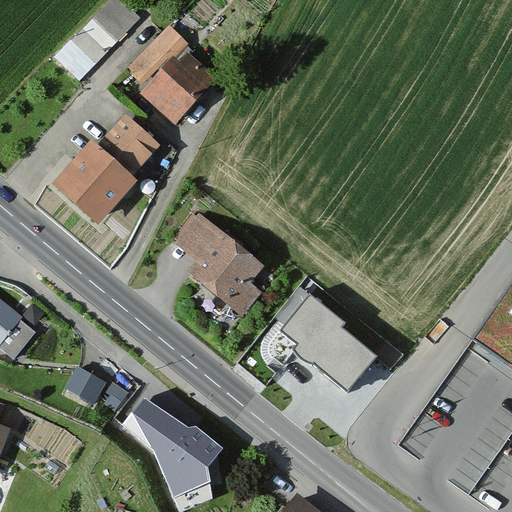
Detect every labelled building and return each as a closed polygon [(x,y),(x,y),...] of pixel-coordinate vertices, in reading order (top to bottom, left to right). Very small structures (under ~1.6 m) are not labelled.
[(75,88),(137,19),(115,0),(107,0),(50,64),(75,88)] [(212,84),(181,56),(188,48),(167,29),(122,77),(140,94),(137,97),(171,128),(212,84)] [(155,149),(122,120),(96,151),(87,143),(47,189),(95,231),(134,186),(127,180),(155,149)] [(247,286),(261,269),(192,214),(168,244),(192,264),(183,276),(239,320),(259,295),(247,286)] [(511,287),(476,339),(511,364),(511,287)] [(344,323),(305,291),(276,326),(298,344),(294,349),(298,356),(305,362),(314,362),(347,390),(375,356),(340,328),(344,323)] [(0,356),(24,325),(0,306),(0,356)] [(104,382),(78,368),(66,389),(93,403),(104,382)] [(123,407),(131,386),(116,380),(108,402),(123,407)] [(0,412),(16,418),(21,404),(0,397),(0,412)] [(187,427),(145,400),(124,423),(154,451),(174,500),(210,486),(206,467),(223,448),(195,426),(187,427)] [(313,511),(294,497),(282,511),(313,511)]
